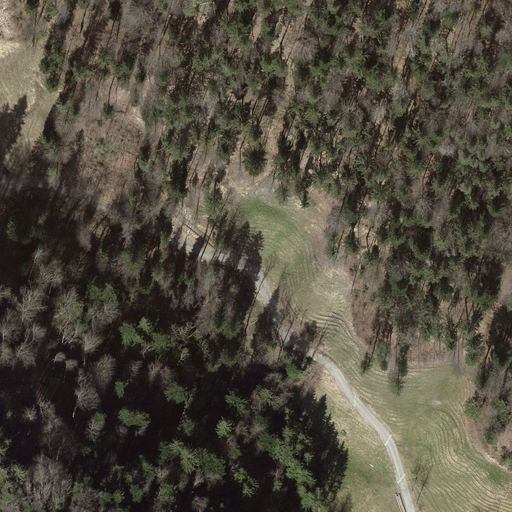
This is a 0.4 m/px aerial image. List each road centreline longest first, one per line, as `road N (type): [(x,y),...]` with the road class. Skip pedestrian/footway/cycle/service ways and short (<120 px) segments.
road 1 (track): [(0,177),(42,179),(91,196),(262,279),(290,344),(324,363),(381,432),(410,511)]
road 2 (track): [(0,288),(36,323),(35,389),(51,422),(125,511)]
